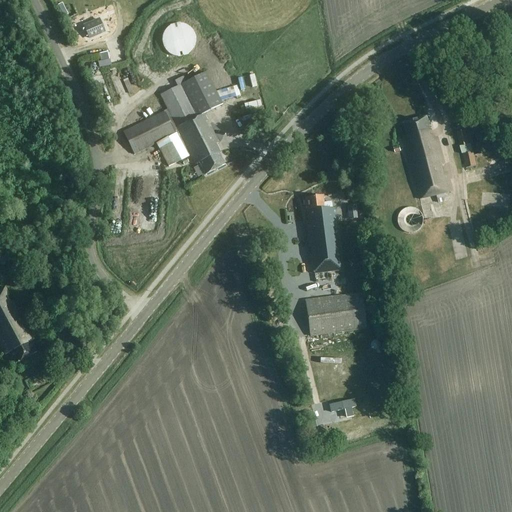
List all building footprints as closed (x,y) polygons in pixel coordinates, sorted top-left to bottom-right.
[(58,6),(63,17),(68,15),(62,4),(58,6)] [(83,28),(88,39),(104,32),(99,21),(83,28)] [(107,53),(98,55),(100,62),(109,60),(107,53)] [(109,60),(100,62),(97,63),(99,69),(111,66),(109,60)] [(204,176),(224,166),(218,155),(219,154),(214,145),(218,143),(210,128),(208,129),(205,122),(207,121),(204,114),(221,106),(205,74),(186,83),(183,77),(174,82),(177,88),(160,96),(168,111),(123,133),(134,155),(163,141),(165,146),(158,149),(167,167),(181,161),(183,165),(188,163),(185,159),(190,157),(194,166),(199,164),(204,176)] [(238,86),(232,87),(235,98),(241,96),(238,86)] [(419,200),(436,196),(438,204),(448,201),(446,193),(450,192),(445,174),(443,174),(441,165),(443,165),(436,138),(432,140),(426,118),(403,124),(407,137),(403,138),(419,200)] [(462,155),(466,169),(476,166),(472,152),(462,155)] [(305,223),(308,249),(311,248),(312,256),(309,256),(310,268),(312,267),(313,274),(337,272),(342,271),(335,209),(323,210),(322,197),(305,199),(305,201),(303,201),(304,207),(306,206),(307,223),(305,223)] [(398,217),(397,221),(398,226),(399,228),(400,230),(404,233),(409,234),(413,234),(417,232),(420,229),(422,226),(423,221),(422,217),(421,213),(418,211),(415,209),(412,208),(409,208),(406,209),(403,211),(400,213),(398,217)] [(15,365),(35,354),(29,342),(34,340),(24,321),(20,324),(16,317),(21,314),(14,301),(9,304),(6,297),(9,296),(5,288),(0,290),(0,344),(6,355),(8,353),(15,365)] [(340,297),(306,302),(310,337),(366,330),(361,295),(355,295),(340,297)]
